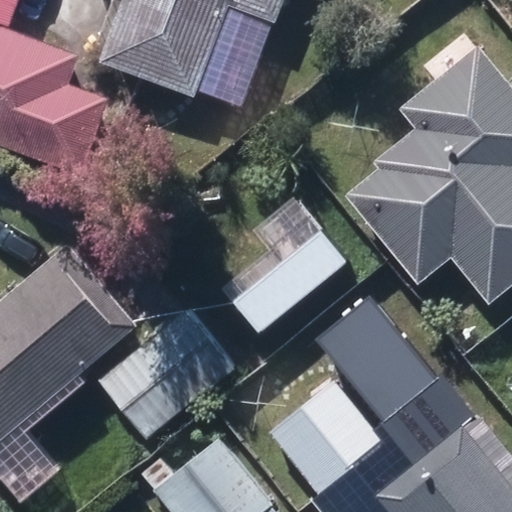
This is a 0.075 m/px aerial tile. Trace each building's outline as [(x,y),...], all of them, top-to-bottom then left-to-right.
[(126,0),(101,64),(195,99),(231,8),(277,25),(286,0),(126,0)] [(0,147),(80,179),(109,104),(70,88),(80,62),(0,30),(0,147)] [(451,260),(491,308),(511,290),(511,89),(478,49),(474,54),(455,31),(418,63),(436,86),(401,115),(416,133),(377,164),(382,172),(348,201),(420,288),(451,260)] [(0,305),(0,444),(138,328),(70,247),(0,305)] [(316,341),(419,465),(464,428),(473,421),(441,383),(369,297),(316,341)] [(103,383),(151,442),(234,372),(187,315),(103,383)] [(271,436),(322,499),(385,447),(334,386),(271,436)] [(377,497),(388,511),(511,511),(511,488),(464,428),(419,465),(377,497)] [(274,511),(221,443),(174,479),(162,464),(144,477),(171,511),(274,511)]
